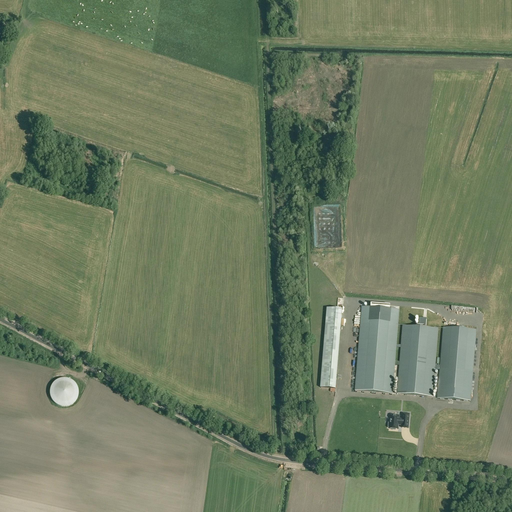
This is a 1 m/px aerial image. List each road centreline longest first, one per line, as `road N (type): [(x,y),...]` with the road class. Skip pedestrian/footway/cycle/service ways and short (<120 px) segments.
road 1 (unclassified): [(511,483),(260,455),(0,319)]
road 2 (unknown): [(435,405),(476,401),(479,326),(426,306),(353,305),(338,397)]
